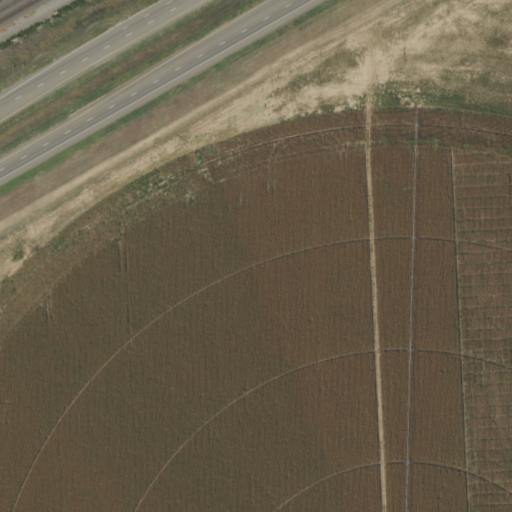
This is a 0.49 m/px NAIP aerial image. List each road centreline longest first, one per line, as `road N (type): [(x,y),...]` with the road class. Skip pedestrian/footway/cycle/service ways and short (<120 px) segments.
road 1 (trunk): [(0,175),(304,0)]
road 2 (trunk): [(188,0),(0,108)]
